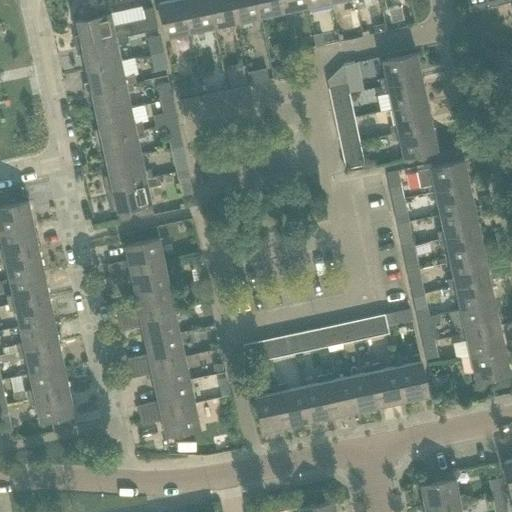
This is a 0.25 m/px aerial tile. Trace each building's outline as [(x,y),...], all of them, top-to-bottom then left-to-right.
[(189,32),(182,0),(169,0),(157,3),(165,37),(189,32)] [(213,27),(206,0),(182,0),(189,32),(213,27)] [(236,22),(231,0),(206,0),(213,27),(236,22)] [(260,17),(256,0),(231,0),(236,22),(260,17)] [(283,12),(280,0),(256,0),(260,17),(283,12)] [(307,7),(305,0),(280,0),(283,12),(307,7)] [(511,0),(466,0),(468,11),(488,7),(511,2),(511,3),(511,0)] [(156,27),(155,22),(152,5),(141,7),(144,18),(113,25),(110,13),(75,20),(78,36),(73,37),(75,46),(121,36),(126,35),(156,27)] [(313,35),(315,46),(324,44),(322,33),(313,35)] [(117,44),(123,43),(127,42),(126,35),(121,36),(75,46),(77,55),(82,54),(85,68),(120,61),(117,44)] [(148,38),(152,54),(162,52),(158,36),(148,38)] [(165,69),(162,52),(152,54),(155,71),(165,69)] [(416,53),(397,58),(381,61),(384,77),(378,79),(379,86),(421,77),(416,53)] [(124,77),(120,61),(85,68),(88,83),(83,84),(85,93),(131,83),(130,76),(124,77)] [(342,64),(326,80),(328,88),(330,97),(348,93),(346,84),(342,64)] [(230,84),(247,81),(243,65),(227,68),(230,84)] [(278,65),(270,67),(272,78),(284,76),(283,68),(278,65)] [(426,101),(421,77),(379,86),(381,94),(388,92),(391,108),(426,101)] [(188,80),(175,83),(178,97),(192,93),(188,80)] [(157,84),(161,101),(172,99),(168,82),(157,84)] [(133,90),(131,83),(85,93),(87,102),(92,101),(95,115),(130,107),(127,91),(133,90)] [(350,103),(348,93),(330,97),(332,107),(350,103)] [(177,122),(172,99),(161,101),(163,114),(153,116),(155,127),(177,122)] [(431,124),(426,101),(391,108),(394,125),(388,126),(390,133),(431,124)] [(134,124),(130,107),(95,115),(98,129),(93,131),(95,140),(142,129),(140,122),(134,124)] [(437,149),(431,124),(390,133),(391,140),(398,139),(401,157),(437,149)] [(143,137),(142,129),(95,140),(97,149),(102,147),(105,162),(140,154),(137,138),(143,137)] [(182,146),(178,129),(167,131),(171,148),(182,146)] [(358,140),(356,131),(338,135),(340,144),(358,140)] [(360,150),(358,140),(340,144),(342,154),(360,150)] [(185,163),(182,146),(171,148),(174,165),(185,163)] [(144,171),(140,154),(105,162),(108,176),(103,177),(105,186),(152,176),(150,169),(144,171)] [(464,159),(444,164),(428,167),(432,183),(425,185),(427,192),(469,183),(464,159)] [(153,214),(147,187),(160,184),(158,175),(152,176),(105,186),(105,187),(110,210),(109,210),(109,211),(115,210),(118,222),(153,214)] [(192,193),(188,176),(177,179),(181,196),(192,193)] [(402,198),(399,181),(388,184),(391,200),(402,198)] [(474,207),(469,183),(427,192),(428,200),(435,198),(439,215),(474,207)] [(407,215),(402,198),(391,200),(395,217),(407,215)] [(28,200),(0,206),(0,230),(33,224),(28,200)] [(479,230),(474,207),(439,215),(442,231),(435,232),(437,239),(479,230)] [(0,255),(38,248),(33,224),(0,230),(0,242),(1,248),(0,248),(0,255)] [(413,245),(410,228),(398,230),(402,247),(413,245)] [(484,254),(479,230),(437,239),(438,247),(445,245),(449,261),(484,254)] [(106,264),(108,274),(164,262),(159,238),(123,245),(126,260),(106,264)] [(417,262),(413,245),(402,247),(405,264),(417,262)] [(43,271),(38,248),(0,255),(0,263),(4,263),(8,278),(43,271)] [(489,278),(484,254),(449,261),(452,278),(446,280),(447,287),(489,278)] [(169,286),(164,262),(108,274),(110,284),(131,279),(134,293),(169,286)] [(48,295),(43,271),(8,278),(11,295),(5,297),(6,304),(48,295)] [(424,292),(420,275),(408,278),(412,295),(424,292)] [(494,301),(489,278),(447,287),(449,294),(455,293),(459,309),(494,301)] [(174,309),(169,286),(134,293),(136,307),(116,311),(118,321),(174,309)] [(427,309),(424,292),(412,295),(415,312),(427,309)] [(53,318),(48,295),(6,304),(8,311),(14,309),(18,326),(53,318)] [(499,325),(494,301),(459,309),(462,325),(456,326),(457,334),(499,325)] [(409,308),(391,312),(394,324),(411,320),(409,308)] [(179,332),(174,309),(118,321),(121,331),(141,326),(144,340),(179,332)] [(370,317),(362,319),(366,338),(374,336),(370,317)] [(58,343),(53,318),(18,326),(22,343),(15,344),(16,352),(58,343)] [(366,338),(362,319),(351,321),(355,340),(366,338)] [(434,339),(430,322),(418,325),(422,341),(434,339)] [(504,348),(499,325),(457,334),(459,341),(466,340),(469,356),(504,348)] [(323,327),(314,329),(318,348),(327,346),(323,327)] [(318,348),(314,329),(304,331),(308,350),(318,348)] [(184,356),(179,332),(144,340),(147,354),(126,358),(129,368),(184,356)] [(280,356),(276,337),(268,339),(272,358),(280,356)] [(272,358),(268,339),(257,341),(261,360),(266,359),(272,358)] [(438,355),(434,339),(422,341),(425,358),(438,355)] [(63,365),(58,343),(16,352),(18,358),(24,357),(28,373),(63,365)] [(510,373),(504,348),(469,356),(473,372),(466,374),(467,381),(474,379),(474,380),(510,373)] [(427,395),(423,376),(418,354),(411,355),(412,362),(396,365),(404,400),(427,395)] [(189,379),(184,356),(129,368),(131,378),(151,373),(154,387),(189,379)] [(404,400),(396,365),(380,369),(379,362),(371,364),(380,405),(404,400)] [(380,405),(371,364),(364,365),(366,372),(349,375),(356,411),(380,405)] [(68,388),(63,365),(28,373),(31,389),(25,390),(26,397),(68,388)] [(356,411),(349,375),(333,379),(331,372),(324,374),(333,416),(356,411)] [(333,416),(324,374),(317,375),(319,382),(302,385),(310,421),(333,416)] [(431,390),(433,389),(448,386),(445,374),(429,378),(431,390)] [(194,403),(189,379),(154,387),(157,401),(137,405),(139,415),(194,403)] [(310,421),(302,385),(286,389),(285,382),(277,384),(286,426),(310,421)] [(286,426),(277,384),(270,386),(271,392),(254,396),(261,431),(286,426)] [(74,414),(68,388),(26,397),(28,404),(34,402),(38,421),(74,414)] [(199,427),(195,408),(194,403),(139,415),(141,425),(161,420),(164,435),(199,427)] [(0,429),(11,427),(7,410),(0,411),(0,429)] [(511,458),(503,461),(510,496),(511,495),(511,458)] [(503,494),(500,477),(489,479),(492,496),(503,494)] [(419,485),(424,509),(466,501),(464,494),(458,495),(455,478),(419,485)] [(500,511),(506,511),(503,494),(492,496),(494,511),(500,511)] [(335,511),(333,501),(297,508),(298,511),(335,511)] [(467,509),(466,501),(424,509),(424,511),(461,511),(461,510),(467,509)]
